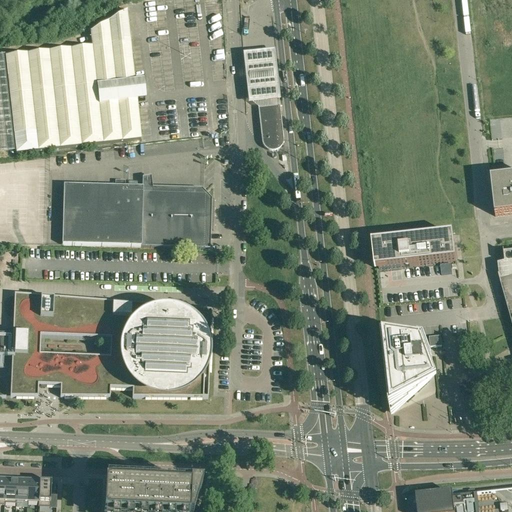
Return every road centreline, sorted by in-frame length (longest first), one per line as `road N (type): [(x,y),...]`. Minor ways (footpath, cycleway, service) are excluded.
road 1 (primary): [(343,445),(293,0)]
road 2 (primary): [(299,205),(325,442)]
road 3 (unclassified): [(487,234),(460,0)]
road 4 (primary): [(275,0),(299,205)]
road 5 (tertiary): [(129,441),(328,459)]
road 6 (tertiary): [(325,442),(242,434),(129,441)]
road 7 (unclassified): [(237,311),(238,123)]
road 8 (tertiary): [(511,445),(343,445)]
road 9 (tertiary): [(345,461),(511,461)]
road 10 (unclassified): [(232,0),(238,123)]
road 11 (unclassified): [(237,311),(265,330),(264,386),(234,384)]
